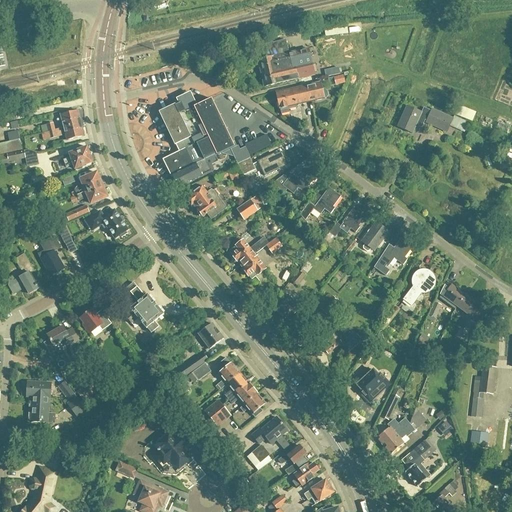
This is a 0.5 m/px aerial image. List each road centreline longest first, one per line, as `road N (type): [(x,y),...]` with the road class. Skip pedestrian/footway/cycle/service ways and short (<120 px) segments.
road 1 (unclassified): [(511,292),(225,87),(186,80),(103,97)]
road 2 (primary): [(369,511),(317,415),(158,227)]
road 3 (residential): [(9,322),(158,227)]
road 4 (primary): [(158,227),(115,154),(103,97)]
road 5 (residential): [(0,455),(9,322)]
